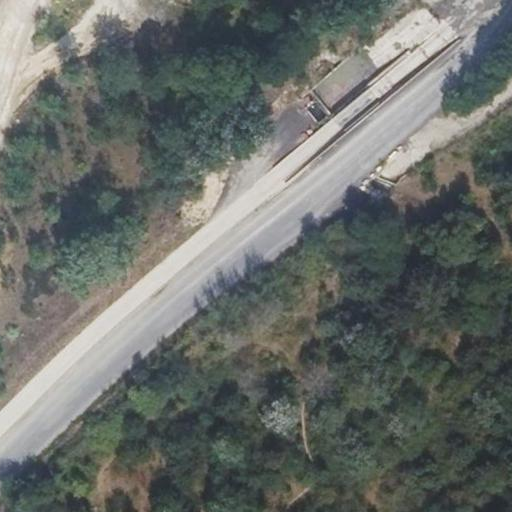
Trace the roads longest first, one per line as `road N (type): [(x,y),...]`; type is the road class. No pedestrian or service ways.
road 1 (unclassified): [(0,430),(35,382),(371,125)]
road 2 (track): [(371,125),(492,0)]
road 3 (track): [(371,125),(453,124),(511,101)]
